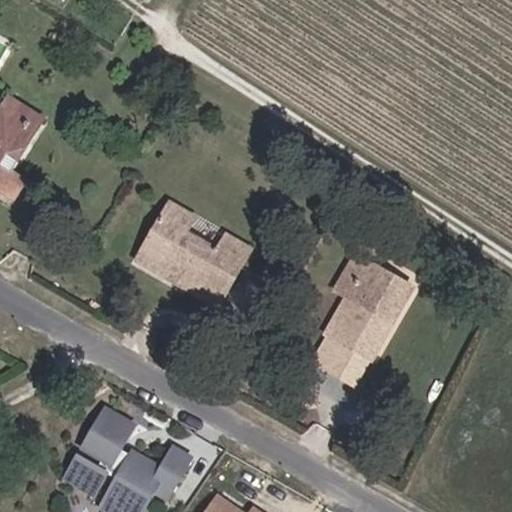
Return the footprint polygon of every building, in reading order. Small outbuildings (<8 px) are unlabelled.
[(0,121),(27,138),(34,127),(3,106),(0,109),(0,121)] [(0,180),(27,138),(0,121),(0,203),(3,205),(13,191),(0,180)] [(191,224),(166,210),(133,268),(215,314),(247,256),(221,243),(213,259),(181,242),(191,224)] [(204,223),(201,235),(226,241),(229,230),(204,223)] [(334,297),(346,303),(365,266),(352,260),(334,297)] [(365,266),(346,303),(326,342),(372,366),(411,290),(365,266)] [(316,390),(295,394),(297,411),(318,408),(316,390)] [(109,406),(75,485),(108,499),(102,510),(106,511),(152,511),(159,496),(180,505),(202,455),(178,445),(171,462),(136,447),(147,422),(109,406)] [(271,511),(260,505),(256,511),(222,489),(206,511),(271,511)]
